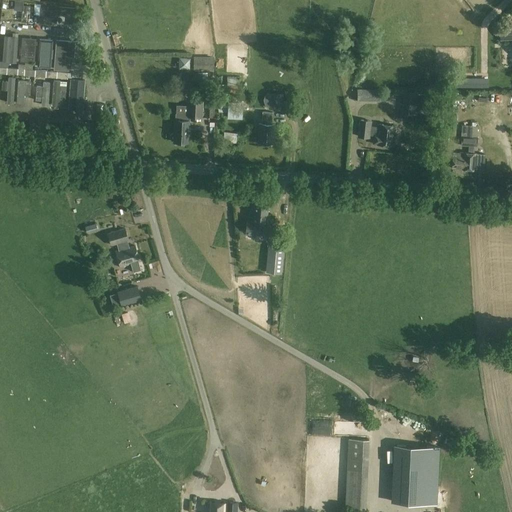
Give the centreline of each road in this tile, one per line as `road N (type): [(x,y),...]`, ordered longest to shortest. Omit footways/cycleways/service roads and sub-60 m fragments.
road 1 (unclassified): [(511,196),(137,163)]
road 2 (unclassified): [(137,163),(94,0)]
road 3 (unclassified): [(137,163),(0,153)]
road 4 (unclassified): [(169,281),(137,163)]
